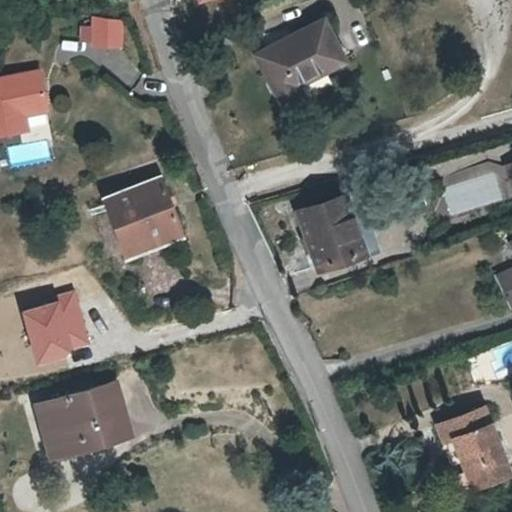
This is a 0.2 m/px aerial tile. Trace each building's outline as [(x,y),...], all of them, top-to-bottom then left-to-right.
[(82,38),(109,38),(109,11),(82,10),(82,38)] [(334,61),(315,22),(245,56),(272,110),(297,97),(289,83),(334,61)] [(20,104),(41,100),(34,65),(0,72),(0,129),(16,126),(13,108),(20,107),(20,104)] [(13,108),(16,126),(24,124),(21,111),(43,107),(41,100),(20,104),(20,107),(13,108)] [(105,191),(122,235),(145,226),(147,234),(175,222),(156,171),(105,191)] [(314,268),(361,252),(342,197),(295,212),(314,268)] [(145,226),(122,235),(127,248),(149,239),(147,234),(145,226)] [(511,276),(502,282),(511,300),(511,276)] [(79,432),(81,438),(125,425),(111,376),(41,397),(54,440),(79,432)] [(54,440),(41,397),(33,400),(48,448),(81,438),(79,432),(54,440)] [(485,406),(439,424),(446,440),(456,437),(475,486),(511,472),(485,406)]
